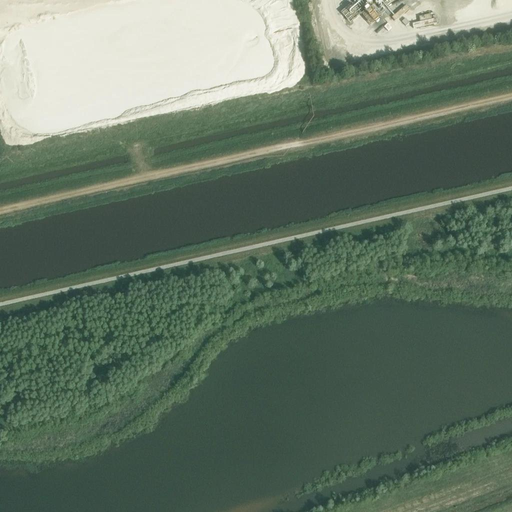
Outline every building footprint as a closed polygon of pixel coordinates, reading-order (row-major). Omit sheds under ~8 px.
[(392,12),(398,19),(410,8),(404,1),(392,12)] [(358,32),(366,29),(364,24),(368,22),(363,11),(351,17),(358,32)] [(404,32),(414,24),(406,13),(396,21),(404,32)] [(435,14),(413,19),(416,29),(438,24),(435,14)] [(389,17),(384,20),(388,29),(393,26),(389,17)]
